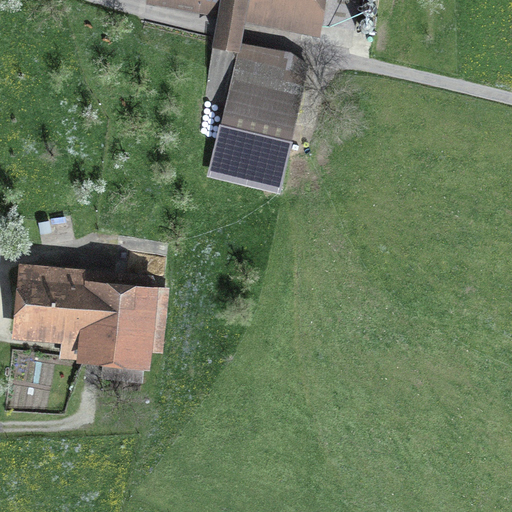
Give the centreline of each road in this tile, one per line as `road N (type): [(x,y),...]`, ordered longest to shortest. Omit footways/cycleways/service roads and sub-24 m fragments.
road 1 (track): [(511,99),(107,0)]
road 2 (track): [(0,426),(81,418),(91,371)]
